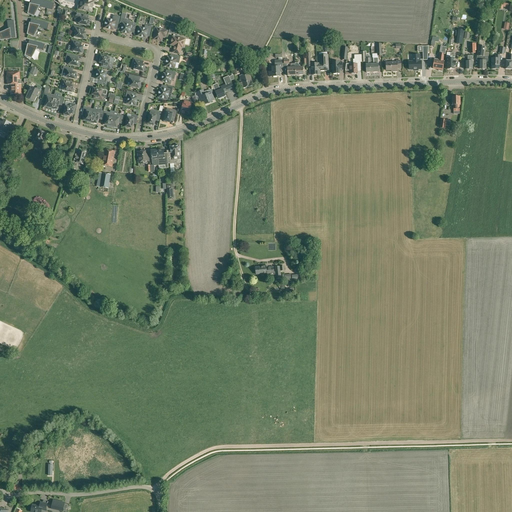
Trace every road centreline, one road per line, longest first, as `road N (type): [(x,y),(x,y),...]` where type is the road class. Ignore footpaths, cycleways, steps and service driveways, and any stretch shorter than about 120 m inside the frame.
road 1 (secondary): [(511,82),(281,90),(198,126),(136,138)]
road 2 (track): [(155,490),(179,465),(218,447),(511,440)]
road 3 (unclassified): [(160,511),(155,490),(142,486),(66,495),(0,488)]
road 4 (residential): [(96,34),(159,50),(136,138)]
road 5 (unknown): [(239,106),(237,255)]
